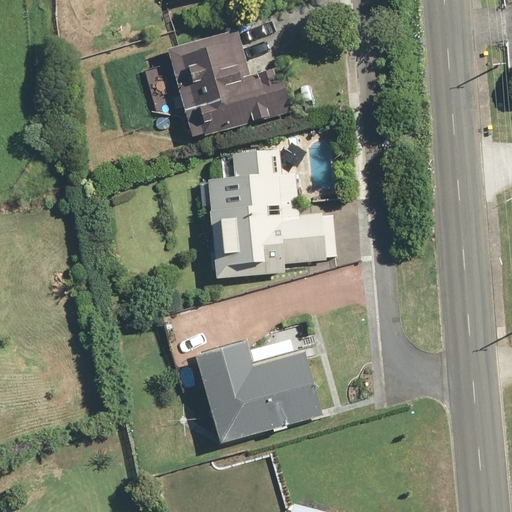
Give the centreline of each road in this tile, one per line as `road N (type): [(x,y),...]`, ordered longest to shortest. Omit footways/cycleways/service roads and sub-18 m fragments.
road 1 (tertiary): [(460,184),(484,511)]
road 2 (tertiary): [(445,0),(460,184)]
